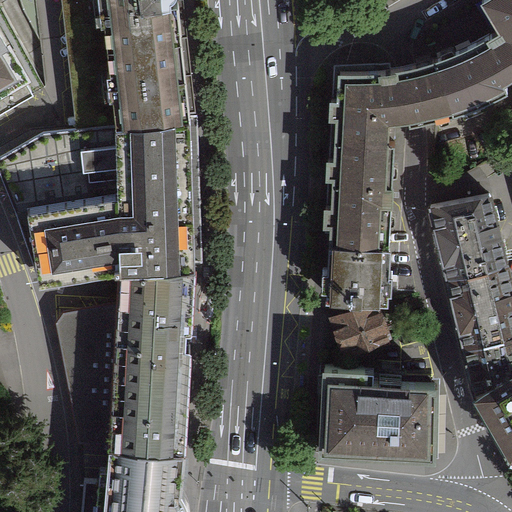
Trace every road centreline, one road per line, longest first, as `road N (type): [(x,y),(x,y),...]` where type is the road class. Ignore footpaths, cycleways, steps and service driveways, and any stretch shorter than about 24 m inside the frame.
road 1 (residential): [(488,511),(420,223),(410,62),(388,13)]
road 2 (primary): [(263,59),(269,215),(248,477)]
road 3 (residential): [(0,238),(34,352),(53,470),(50,511)]
road 4 (residential): [(482,511),(414,492),(248,477)]
road 5 (residential): [(263,59),(388,13)]
